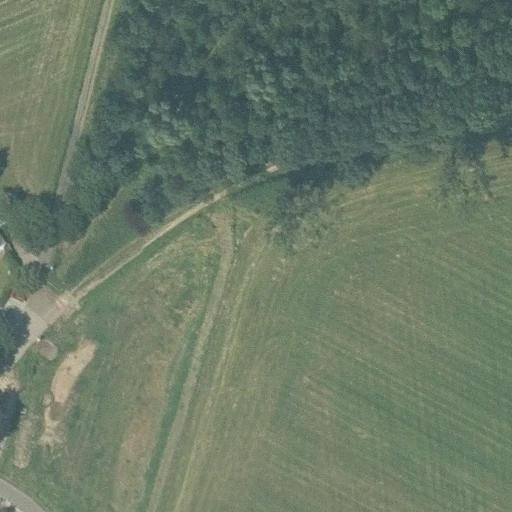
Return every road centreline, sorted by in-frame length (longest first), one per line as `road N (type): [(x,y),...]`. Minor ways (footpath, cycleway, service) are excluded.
road 1 (track): [(25,333),(155,228),(214,192),(349,141),(511,101)]
road 2 (unclassified): [(16,347),(109,0)]
